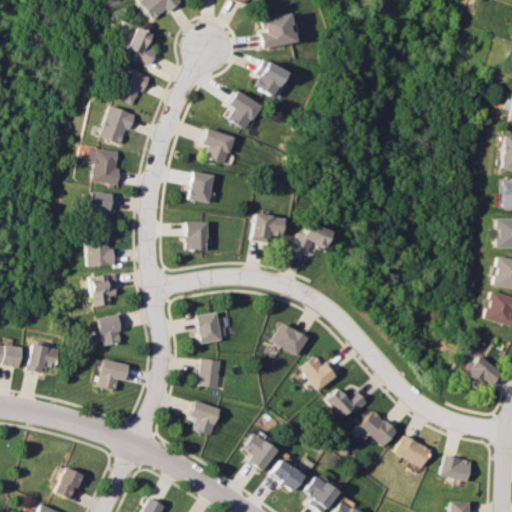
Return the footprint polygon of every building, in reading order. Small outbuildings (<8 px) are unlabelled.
[(131,1),(132,0),(175,0),(176,1),(163,12),(160,8),(147,20),(131,1)] [(253,33),(257,49),(291,41),(289,32),(285,33),(284,26),(287,25),(284,13),(255,19),(257,29),(260,28),(261,31),(253,33)] [(130,27),(120,49),(131,54),(129,59),(144,65),(151,51),(141,46),(146,34),(130,27)] [(249,73),(254,76),(248,86),(267,97),(281,72),(257,59),(249,73)] [(119,64),(104,95),(126,105),(133,91),(137,92),(144,77),(119,64)] [(222,118),(238,129),(254,107),(231,91),(222,104),(229,109),(222,118)] [(511,92),(508,92),(502,124),(511,126),(511,92)] [(102,105),(91,136),(114,144),(119,129),(123,130),(129,115),(102,105)] [(202,128),(197,144),(204,146),(200,157),(219,163),(228,138),(202,128)] [(511,135),(497,135),(496,168),(511,168),(511,135)] [(81,147),(79,163),(86,164),(84,181),(104,184),(103,188),(108,188),(109,185),(112,185),(114,168),(109,168),(111,150),(81,147)] [(183,199),(188,171),(209,175),(204,203),(183,199)] [(511,178),(494,178),(494,207),(511,207),(511,178)] [(83,192),(81,220),(101,222),(102,211),(109,211),(110,194),(83,192)] [(245,239),(250,213),(277,217),(274,236),(263,235),(262,242),(245,239)] [(511,217),(488,217),(488,229),(491,229),(491,236),(488,237),(488,247),(511,246),(511,217)] [(180,250),(180,222),(201,222),(201,250),(180,250)] [(291,232),(285,247),(299,253),(304,242),(316,247),(323,232),(301,223),(296,234),(291,232)] [(77,234),(80,267),(109,264),(107,248),(103,248),(101,231),(77,234)] [(511,258),(490,255),(488,266),(491,267),(490,274),(487,274),(486,284),(511,287),(511,258)] [(81,276),(87,310),(106,307),(104,295),(110,294),(109,288),(111,287),(109,272),(81,276)] [(511,297),(484,289),(481,299),(484,300),(482,307),(480,307),(477,318),(505,326),(508,316),(506,315),(507,312),(511,312),(511,297)] [(89,318),(95,347),(114,342),(112,331),(119,329),(115,312),(89,318)] [(195,344),(190,316),(211,312),(216,340),(195,344)] [(266,340),(277,323),(301,338),(290,355),(266,340)] [(23,344),(18,370),(34,373),(36,366),(47,368),(51,349),(23,344)] [(9,368),(0,366),(0,345),(12,348),(9,368)] [(293,366),(301,376),(299,377),(310,390),(327,376),(326,375),(331,371),(321,359),(315,364),(308,355),(293,366)] [(455,376),(470,356),(494,372),(485,385),(478,380),(472,388),(455,376)] [(97,359),(90,387),(108,392),(111,380),(118,381),(122,365),(97,359)] [(211,388),(192,386),(195,359),(214,361),(211,388)] [(317,399),(329,389),(337,398),(348,389),(358,402),(346,412),(343,409),(333,418),(317,399)] [(189,400),(183,416),(190,419),(187,430),(205,436),(214,409),(189,400)] [(351,426),(364,411),(389,431),(375,447),(351,426)] [(235,446),(243,452),(239,458),(254,468),(269,446),(265,443),(269,438),(262,434),(259,438),(246,430),(235,446)] [(387,453),(396,436),(424,451),(414,468),(387,453)] [(438,455),(465,461),(461,481),(434,475),(438,455)] [(294,471),(282,487),(260,472),(272,456),(294,471)] [(82,473),(64,464),(51,490),(69,499),(82,473)] [(305,472),(294,488),(303,494),(299,500),(313,510),(328,487),(305,472)] [(160,511),(164,502),(146,496),(140,511),(160,511)] [(330,498),(320,511),(355,511),(356,511),(340,501),(338,504),(330,498)] [(443,511),(444,498),(463,498),(462,511),(443,511)] [(59,511),(40,502),(34,511),(59,511)]
